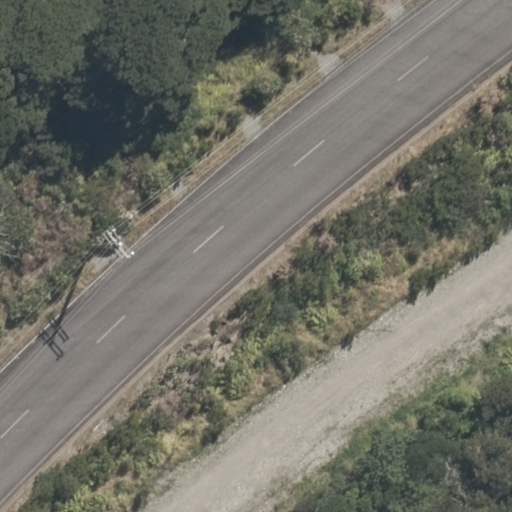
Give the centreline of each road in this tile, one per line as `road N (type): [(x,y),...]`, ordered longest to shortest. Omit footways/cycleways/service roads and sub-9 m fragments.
road 1 (unclassified): [(0,443),(101,343),(410,71),(511,2)]
road 2 (track): [(267,511),(511,319)]
